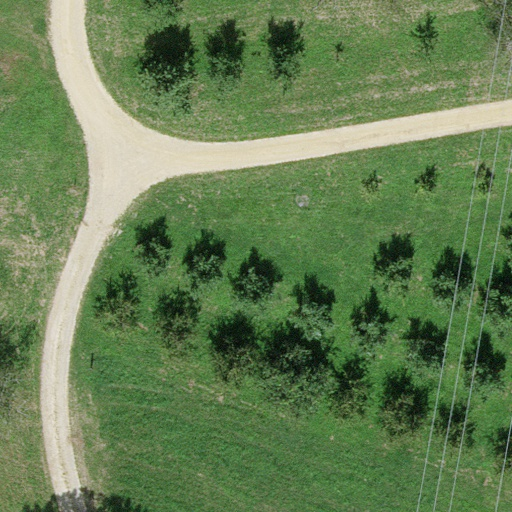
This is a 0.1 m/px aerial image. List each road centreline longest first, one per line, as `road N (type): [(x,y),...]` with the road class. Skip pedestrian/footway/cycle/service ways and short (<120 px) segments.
road 1 (track): [(511,114),(194,156),(122,175)]
road 2 (track): [(68,511),(49,438),(49,345),(79,250),(122,175)]
road 3 (track): [(122,175),(68,54),(65,0)]
